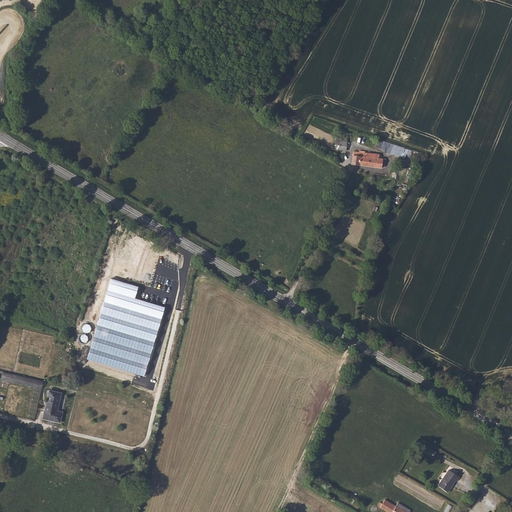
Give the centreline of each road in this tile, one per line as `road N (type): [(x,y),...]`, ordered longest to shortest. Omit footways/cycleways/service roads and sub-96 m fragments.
road 1 (secondary): [(0,136),(285,303)]
road 2 (secondary): [(285,303),(511,435)]
road 3 (unclassified): [(285,303),(353,172)]
